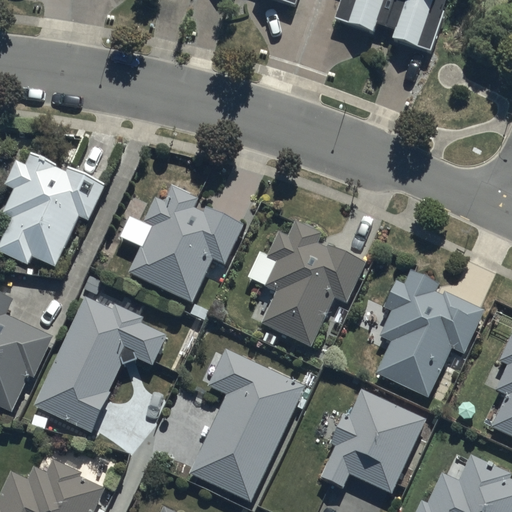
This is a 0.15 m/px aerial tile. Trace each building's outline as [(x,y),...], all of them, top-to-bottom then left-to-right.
[(272,0),(295,9),(297,0),(272,0)] [(338,0),(331,21),(379,36),(392,0),(338,0)] [(449,0),(392,0),(379,36),(431,55),(449,0)] [(0,244),(50,270),(78,214),(87,218),(105,183),(29,145),(0,202),(0,207),(12,214),(0,237),(0,244)] [(129,269),(132,271),(195,302),(215,262),(222,265),(242,225),(170,189),(129,269)] [(348,302),(367,256),(320,239),(324,230),(295,217),(287,235),(279,230),(265,253),(276,259),(266,280),(277,284),(262,322),(309,345),(331,293),(348,302)] [(483,300),(409,267),(378,335),(388,339),(375,368),(422,389),(442,344),(459,352),(483,300)] [(0,290),(0,400),(12,406),(47,332),(5,312),(12,296),(0,290)] [(151,364),(166,333),(85,295),(34,403),(88,429),(125,351),(151,364)] [(188,471),(249,498),(304,381),(224,345),(206,383),(226,392),(188,471)] [(503,391),(488,424),(511,434),(511,354),(497,388),(503,391)] [(360,387),(319,475),(341,488),(349,472),(391,491),(425,417),(360,387)] [(3,466),(0,472),(0,511),(96,511),(110,484),(45,454),(33,481),(3,466)] [(420,498),(413,511),(511,511),(511,477),(468,457),(458,477),(441,470),(427,501),(420,498)]
